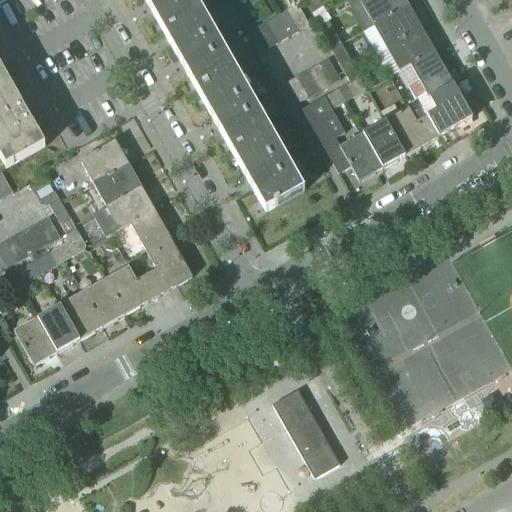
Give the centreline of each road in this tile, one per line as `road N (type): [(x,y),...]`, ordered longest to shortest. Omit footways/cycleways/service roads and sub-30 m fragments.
road 1 (residential): [(256,294),(88,0)]
road 2 (residential): [(0,439),(256,294)]
road 3 (residential): [(256,294),(511,148)]
